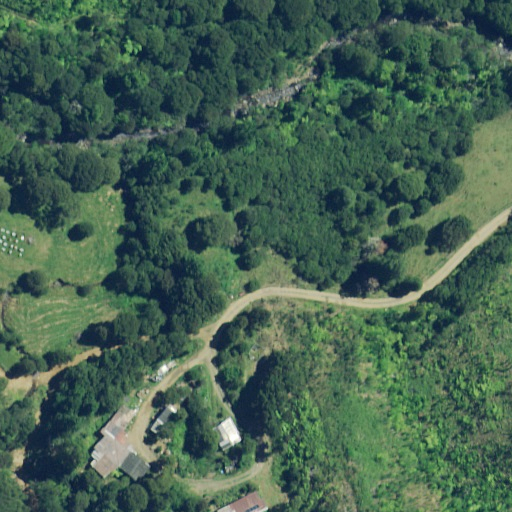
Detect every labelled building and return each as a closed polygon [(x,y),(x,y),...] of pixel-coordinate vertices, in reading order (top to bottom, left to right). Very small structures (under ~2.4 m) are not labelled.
[(184,363),(178,355),(169,361),(174,369),(184,363)] [(92,466),(108,479),(118,466),(135,480),(151,461),(123,439),(142,417),(126,403),(102,432),(106,436),(91,454),(97,460),(92,466)] [(177,412),(169,406),(159,419),(167,426),(177,412)] [(284,471),(272,477),(278,490),(290,485),(284,471)] [(263,511),(270,509),(261,490),(217,510),(217,511),(263,511)]
